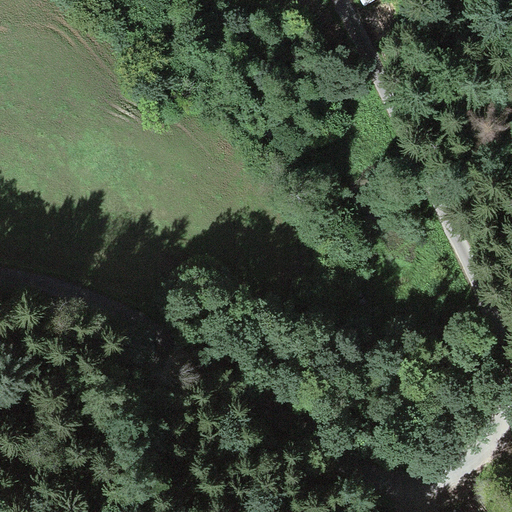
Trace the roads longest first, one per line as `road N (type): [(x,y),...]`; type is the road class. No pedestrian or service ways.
road 1 (track): [(0,277),(120,316),(181,351),(328,466),(402,491),(465,470),(509,419),(503,340),(470,269)]
road 2 (track): [(332,0),(470,269)]
